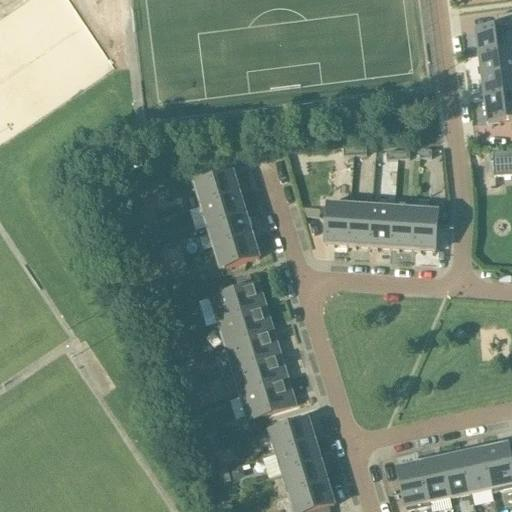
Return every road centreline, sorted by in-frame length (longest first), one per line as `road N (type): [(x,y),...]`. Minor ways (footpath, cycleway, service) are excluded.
road 1 (residential): [(438,0),(464,213),(464,289)]
road 2 (residential): [(301,284),(351,446)]
road 3 (residential): [(351,446),(511,411)]
road 4 (residential): [(301,284),(464,289)]
